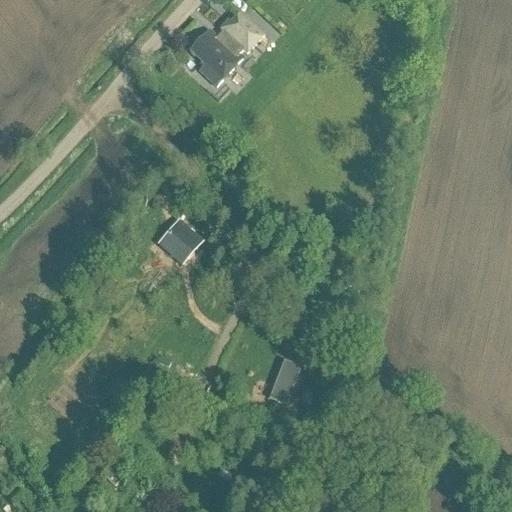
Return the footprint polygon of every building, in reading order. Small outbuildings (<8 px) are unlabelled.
[(217,33),(220,36),(217,39),(211,33),(190,56),(204,69),(199,75),(216,90),(242,62),(239,59),(242,55),(247,59),(265,40),(238,16),(229,26),(226,24),(217,33)] [(275,191),(254,170),(244,180),(264,201),(275,191)] [(178,227),(159,248),(181,268),(200,246),(178,227)] [(329,273),(335,285),(353,275),(346,263),(329,273)] [(269,404),(284,410),(300,371),(285,365),(269,404)] [(158,374),(152,384),(161,390),(167,380),(158,374)] [(104,483),(114,492),(123,481),(113,473),(104,483)] [(310,495),(316,483),(305,478),(299,489),(310,495)]
